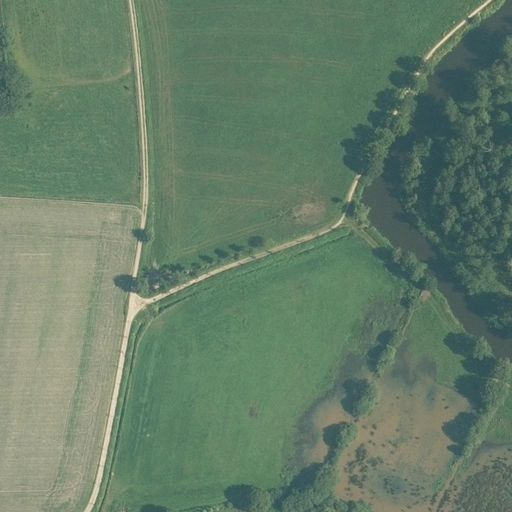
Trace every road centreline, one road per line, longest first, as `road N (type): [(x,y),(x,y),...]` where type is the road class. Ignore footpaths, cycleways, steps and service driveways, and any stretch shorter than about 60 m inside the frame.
road 1 (track): [(130,0),(145,159),(132,308)]
road 2 (track): [(132,308),(103,459),(84,511)]
